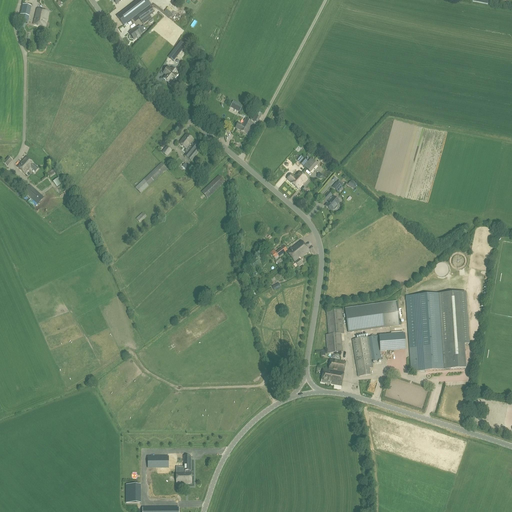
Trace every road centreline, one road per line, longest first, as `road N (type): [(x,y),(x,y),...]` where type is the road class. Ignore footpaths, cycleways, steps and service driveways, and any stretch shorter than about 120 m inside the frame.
road 1 (unclassified): [(305,375),(320,272),(317,237),(167,100),(92,0)]
road 2 (tertiary): [(511,447),(321,392)]
road 3 (unknown): [(422,418),(438,381),(468,365),(475,328),(470,290)]
road 4 (tertiary): [(291,397),(231,444),(203,511)]
road 5 (unknown): [(231,444),(175,454),(172,484),(213,484)]
